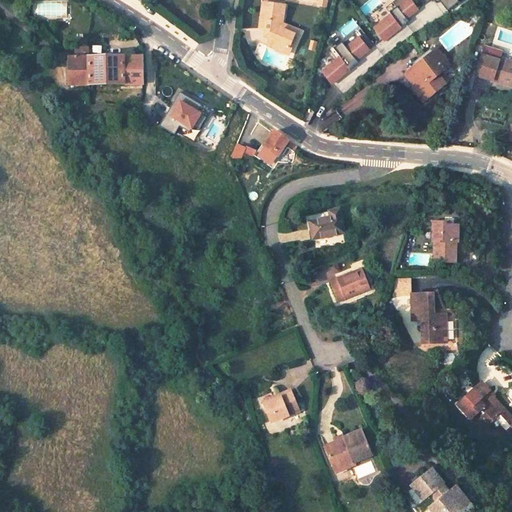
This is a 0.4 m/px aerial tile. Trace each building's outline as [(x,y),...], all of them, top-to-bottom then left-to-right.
[(324,9),(326,0),(316,0),(315,7),(324,9)] [(405,19),(417,10),(408,0),(394,0),(392,2),(395,7),(388,13),(390,15),(373,28),(383,41),(405,24),(403,21),(405,19)] [(456,0),(421,0),(424,4),(429,0),(432,0),(435,4),(438,1),(446,11),(458,2),(456,0)] [(265,2),(259,29),(269,34),(269,42),(287,51),(295,36),(281,29),(282,24),(286,7),(265,2)] [(395,7),(392,2),(384,8),(388,13),(395,7)] [(281,29),(295,36),(297,32),(282,24),(281,29)] [(345,48),(358,38),(353,32),(340,42),(345,48)] [(355,61),(373,46),(364,33),(358,38),(345,48),(340,42),(332,49),(339,57),(321,72),(331,84),(349,69),(347,67),(355,61)] [(270,48),(285,56),(287,51),(269,42),(270,48)] [(445,67),(434,52),(407,73),(419,88),(416,91),(424,101),(446,84),(437,73),(445,67)] [(511,62),(501,59),(483,53),(477,72),(511,84),(511,62)] [(142,84),(142,56),(87,59),(88,86),(142,84)] [(87,59),(68,59),(68,86),(88,86),(87,59)] [(349,69),(357,63),(355,61),(347,67),(349,69)] [(178,92),(159,126),(174,135),(179,126),(189,132),(192,126),(199,129),(206,117),(197,112),(201,105),(178,92)] [(288,141),(274,131),(265,142),(280,153),(288,141)] [(234,145),(229,155),(238,157),(242,149),(244,145),(236,141),(234,145)] [(259,152),(244,145),(242,149),(257,156),(259,152)] [(344,206),(311,213),(317,236),(349,230),(344,206)] [(448,223),(437,222),(437,263),(456,264),(456,252),(466,252),(466,242),(460,242),(460,231),(454,231),(455,227),(447,227),(448,223)] [(365,267),(331,281),(340,303),(375,288),(365,267)] [(435,295),(415,294),(416,320),(425,320),(425,344),(448,345),(448,320),(436,319),(435,295)] [(490,392),(481,383),(460,403),(468,412),(466,414),(473,423),(480,416),(489,426),(504,412),(487,394),(490,392)] [(292,391),(263,405),(273,425),(301,412),(292,391)] [(345,439),(326,446),(334,467),(343,463),(346,469),(357,465),(356,461),(371,455),(361,429),(344,436),(345,439)] [(434,470),(412,486),(420,496),(430,489),(444,508),(438,511),(466,511),(472,507),(458,488),(450,493),(434,470)]
